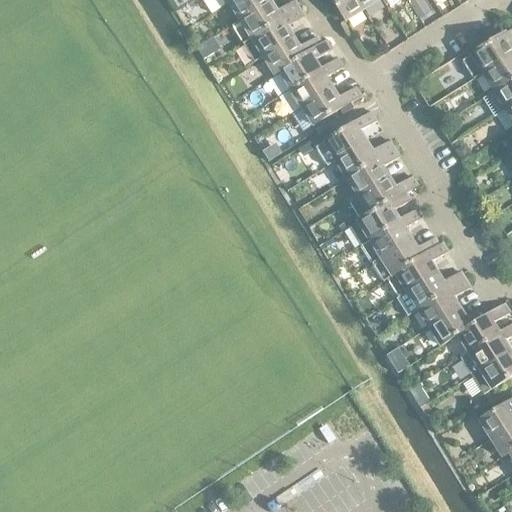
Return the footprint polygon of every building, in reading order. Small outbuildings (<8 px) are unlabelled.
[(240,22),(270,4),(267,0),(234,0),(228,4),(240,22)] [(330,0),(345,23),(362,11),(355,0),(330,0)] [(355,0),(362,11),(380,0),(355,0)] [(299,10),(294,3),(276,14),(270,4),(240,22),(231,28),(242,46),(299,10)] [(254,64),(262,59),(292,40),(286,29),(304,18),(299,10),(242,46),(254,64)] [(511,39),(511,30),(461,63),(472,81),(480,76),(481,76),(511,56),(511,49),(508,42),(511,39)] [(292,40),(262,59),(273,76),(278,73),(321,46),(316,39),(299,50),(292,40)] [(321,46),(278,73),(290,91),(319,72),(319,71),(313,62),(331,51),(326,43),(321,46)] [(511,56),(481,76),(492,94),(511,81),(511,56)] [(319,72),(290,91),(301,109),(331,90),(324,80),(342,69),(337,60),(319,71),(319,72)] [(503,112),(511,106),(511,81),(492,94),(503,112)] [(331,90),(301,109),(313,128),(349,104),(350,105),(361,98),(355,89),(337,100),(331,90)] [(511,106),(503,112),(511,125),(511,106)] [(335,163),(364,144),(357,134),(375,123),(369,113),(359,120),(360,121),(323,144),(324,145),(316,150),(327,167),(335,162),(335,163)] [(370,154),(364,144),(335,163),(347,181),(393,151),(388,143),(370,154)] [(380,170),(398,158),(393,151),(347,181),(358,198),(387,180),(380,170)] [(393,190),(387,180),(358,198),(349,203),(361,221),(404,193),(405,194),(416,187),(411,178),(393,190)] [(356,224),(367,242),(397,223),(397,222),(398,222),(392,213),(409,201),(405,194),(404,193),(361,221),(356,224)] [(367,242),(379,260),(409,240),(403,231),(421,219),(415,211),(398,222),(397,222),(397,223),(367,242)] [(383,283),(387,280),(438,248),(438,247),(433,239),(416,250),(409,240),(379,260),(372,265),(383,283)] [(398,298),(405,294),(436,274),(429,264),(446,253),(441,245),(438,247),(438,248),(387,280),(398,298)] [(405,294),(417,311),(465,281),(460,273),(442,284),(436,274),(405,294)] [(470,289),(465,281),(417,311),(428,329),(459,310),(452,300),(470,289)] [(456,336),(468,354),(498,336),(498,335),(492,325),(510,314),(504,306),(487,317),(456,336)] [(459,310),(428,329),(439,347),(456,336),(487,317),(482,309),(465,320),(459,310)] [(460,359),(471,378),(509,353),(503,343),(511,336),(511,325),(498,335),(498,336),(468,354),(460,359)] [(511,357),(509,353),(471,378),(483,396),(511,377),(511,357)] [(511,401),(479,422),(491,441),(511,427),(511,401)] [(511,427),(491,441),(502,458),(509,453),(509,454),(511,451),(511,427)]
